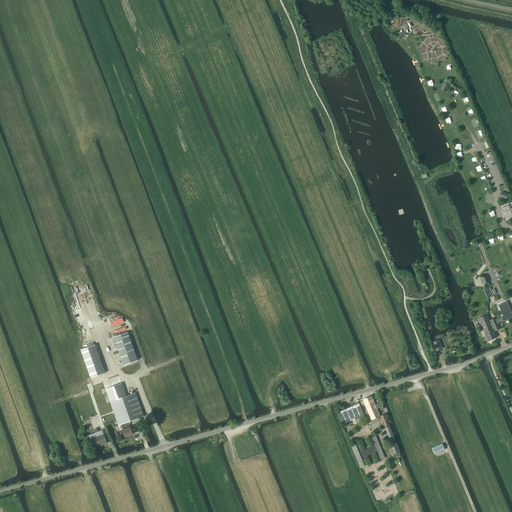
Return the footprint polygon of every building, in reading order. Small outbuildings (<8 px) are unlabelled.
[(509,209),(508,206),(501,208),(502,212),(503,212),(504,216),(505,219),(511,216),(511,213),(511,212),(511,208),(509,209)] [(484,277),(479,277),(475,281),(477,286),(482,286),(486,282),(484,277)] [(505,303),(499,306),(503,316),(501,318),(502,321),(511,317),(505,303)] [(478,318),(483,330),(491,326),(497,324),(494,318),(490,320),(491,320),(489,321),(486,315),(478,318)] [(491,326),(483,330),(487,341),(496,338),(493,330),(494,329),(495,331),(499,330),(497,324),(491,326)] [(127,332),(113,337),(123,365),(137,360),(127,332)] [(442,349),(439,340),(432,342),(435,351),(442,349)] [(105,373),(95,345),(80,350),(91,378),(105,373)] [(135,393),(126,396),(122,383),(105,389),(118,425),(120,424),(122,430),(119,431),(121,436),(124,435),(125,437),(126,437),(129,436),(128,436),(132,434),(130,427),(128,428),(126,422),(144,416),(135,393)] [(363,400),(371,420),(380,416),(377,409),(383,406),(381,402),(375,405),(371,396),(363,400)] [(360,406),(338,415),(341,423),(363,414),(360,406)] [(366,420),(363,414),(355,418),(357,423),(366,420)] [(385,428),(391,442),(395,441),(389,426),(385,428)] [(92,438),(95,448),(107,443),(103,434),(92,438)] [(351,446),(360,468),(364,466),(361,458),(377,452),(380,460),(384,458),(375,436),(371,437),(374,446),(359,452),(355,444),(351,446)] [(395,442),(388,445),(392,455),(393,454),(394,457),(400,455),(399,452),(395,442)] [(432,448),(434,454),(444,450),(441,444),(432,448)]
